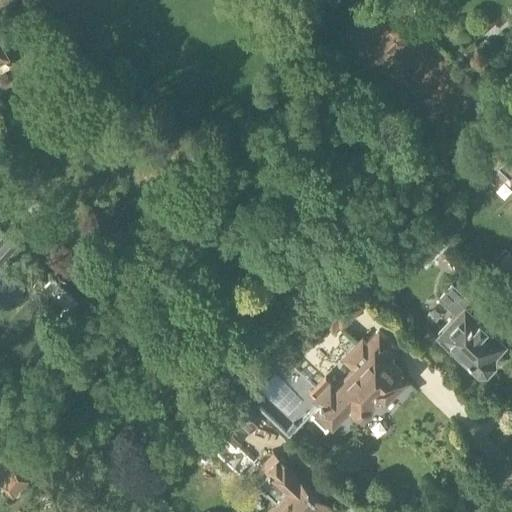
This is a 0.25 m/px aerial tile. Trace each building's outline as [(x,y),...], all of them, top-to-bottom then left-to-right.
[(0,70),(12,63),(0,42),(0,70)] [(463,115),(446,133),(458,144),(474,126),(463,115)] [(511,156),(506,151),(491,167),(511,187),(511,185),(511,156)] [(426,266),(446,245),(427,227),(407,248),(426,266)] [(0,228),(0,260),(16,244),(0,228)] [(0,294),(10,303),(22,290),(0,268),(0,294)] [(35,291),(60,316),(75,301),(49,276),(35,291)] [(461,305),(464,302),(448,287),(439,297),(455,312),(438,329),(480,369),(486,369),(492,362),(491,353),(501,342),(461,305)] [(345,291),(318,319),(332,333),(348,317),(351,320),(363,308),(345,291)] [(311,389),(321,399),(310,410),(326,426),(347,404),(351,411),(354,414),(357,415),(360,416),(365,415),(368,414),(370,411),(371,407),(374,397),(379,391),(385,396),(403,377),(386,362),(392,355),(386,349),(390,345),(376,331),(365,341),(361,337),(342,357),(352,367),(338,381),(328,371),(311,389)] [(286,375),(294,367),(283,356),(275,365),(286,375)] [(244,398),(243,398),(232,386),(222,397),(233,408),(232,409),(251,427),(262,416),(244,398)] [(258,405),(262,400),(252,390),(247,395),(258,405)] [(207,418),(235,444),(246,433),(218,406),(207,418)] [(264,511),(308,511),(311,509),(313,511),(330,511),(334,508),(301,477),(302,477),(284,460),(283,461),(273,451),(260,465),(271,475),(270,475),(285,490),(264,511)] [(0,480),(0,484),(13,496),(29,480),(14,466),(0,480)] [(98,511),(86,500),(74,511),(98,511)]
